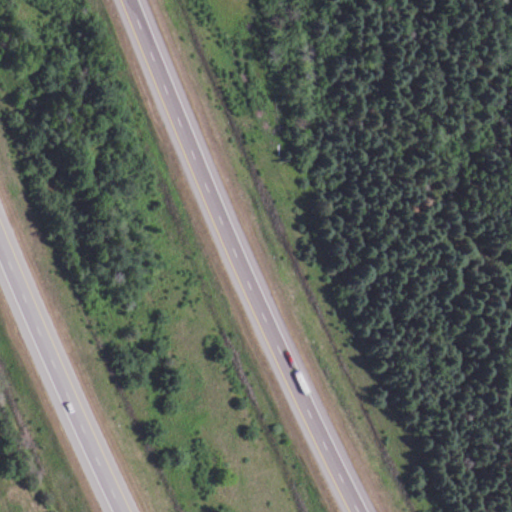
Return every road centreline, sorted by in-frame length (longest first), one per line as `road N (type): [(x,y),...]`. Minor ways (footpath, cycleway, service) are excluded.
road 1 (motorway): [(355,511),(131,0)]
road 2 (motorway): [(0,231),(126,511)]
